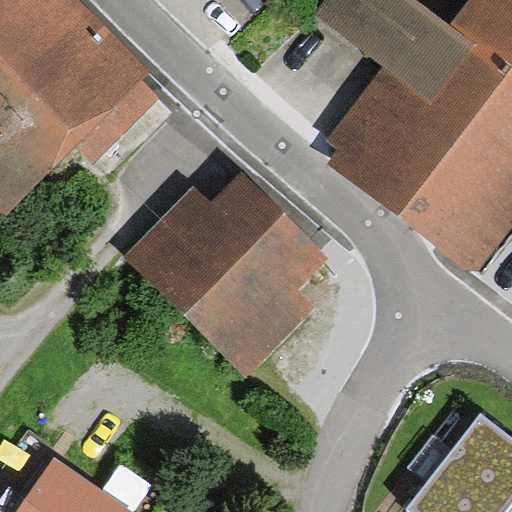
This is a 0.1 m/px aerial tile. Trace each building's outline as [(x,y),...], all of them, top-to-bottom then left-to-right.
[(68,0),(0,0),(0,213),(9,223),(78,154),(95,170),(160,103),(143,86),(150,80),(68,0)] [(328,0),(314,17),(386,77),(436,16),(417,0),(328,0)] [(466,273),(480,274),(511,233),(511,0),(471,0),(449,28),(436,16),(386,77),(332,144),(345,154),(334,167),(466,273)] [(248,380),(315,311),(300,296),(329,265),(244,182),(214,213),(195,194),(127,263),(248,380)] [(508,511),(511,507),(511,441),(482,419),(412,511),(508,511)] [(25,511),(122,511),(57,467),(25,511)]
